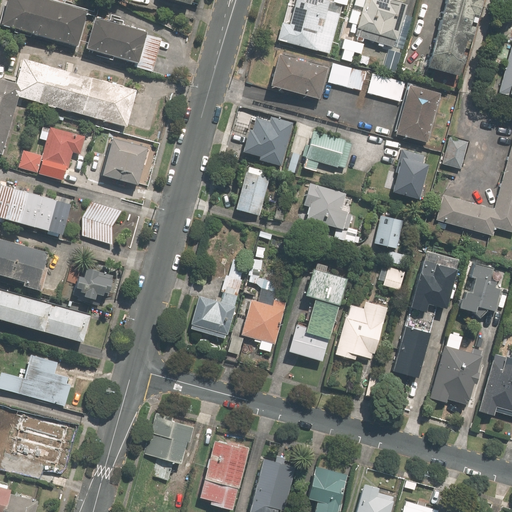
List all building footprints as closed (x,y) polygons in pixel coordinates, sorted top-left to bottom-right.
[(61,0),(10,0),(4,24),(79,46),(89,8),(61,0)] [(289,0),(284,21),(283,21),(278,38),(330,52),(343,4),(341,3),(341,0),(289,0)] [(363,5),(355,34),(394,46),(407,3),(396,0),(355,0),(355,3),(363,5)] [(469,65),(486,0),(447,0),(429,64),(462,74),(465,64),(469,65)] [(163,39),(147,34),(148,30),(97,16),(88,48),(139,62),(138,67),(154,72),(163,39)] [(511,42),(499,91),(510,94),(511,91),(511,42)] [(321,96),(328,63),(279,51),(271,84),(321,96)] [(0,151),(4,153),(19,96),(129,126),(138,89),(24,58),(17,81),(0,76),(0,151)] [(334,60),(328,80),(400,100),(406,80),(334,60)] [(441,89),(410,82),(398,131),(429,139),(441,89)] [(269,119),(257,116),(253,128),(249,127),(243,149),(260,153),(259,158),(282,164),(294,121),(270,114),(269,119)] [(48,141),(44,156),(22,150),(18,167),(39,172),(42,162),(69,169),(74,151),(82,153),(86,136),(44,125),(40,139),(48,141)] [(359,165),(346,161),(352,142),(345,140),(346,137),(314,128),(310,143),(306,142),(303,154),(307,156),(305,165),(319,169),(321,160),(345,166),(345,165),(347,166),(342,183),(353,186),(359,165)] [(151,147),(113,135),(101,174),(140,185),(151,147)] [(468,140),(450,135),(442,162),(461,167),(468,140)] [(495,226),(511,230),(511,139),(495,207),(443,193),(436,220),(493,235),(495,226)] [(425,152),(402,147),(397,164),(400,165),(394,190),(420,197),(429,162),(423,160),(425,152)] [(266,169),(249,164),(236,207),(259,213),(270,176),(264,175),(266,169)] [(357,215),(350,213),(351,210),(347,209),(348,204),(351,205),(353,197),(347,195),(348,189),(309,180),(304,202),(309,204),(306,219),(336,226),(333,237),(359,243),(362,230),(354,228),(357,215)] [(0,215),(49,229),(48,234),(59,237),(61,232),(65,233),(73,203),(0,183),(0,215)] [(83,215),(82,236),(113,243),(113,225),(120,217),(122,209),(92,202),(83,215)] [(403,219),(381,214),(374,242),(397,247),(403,219)] [(261,227),(258,235),(271,241),(274,233),(261,227)] [(0,274),(26,281),(24,285),(44,290),(50,267),(46,266),(50,251),(0,237),(0,274)] [(410,304),(427,309),(429,301),(445,305),(460,257),(427,247),(410,304)] [(409,253),(388,248),(385,260),(406,264),(409,253)] [(495,284),(496,279),(500,280),(503,269),(494,267),(495,263),(474,258),(470,275),(475,276),(472,288),(465,286),(460,305),(475,309),(480,315),(490,306),(497,308),(502,286),(495,284)] [(317,295),(311,311),(308,310),(305,317),(309,318),(307,326),(297,323),(289,349),(322,359),(349,276),(327,269),(329,263),(317,259),(315,266),(313,265),(305,291),(317,295)] [(199,294),(190,326),(225,336),(226,331),(229,332),(237,304),(235,304),(243,278),(240,277),(243,267),(233,264),(230,274),(225,273),(220,289),(223,290),(221,300),(199,294)] [(262,289),(259,299),(251,297),(241,333),(261,339),(259,347),(270,350),(272,342),(275,342),(286,301),(275,298),(280,281),(259,275),(261,268),(252,265),(248,280),(257,282),(255,287),(262,289)] [(400,288),(405,270),(388,265),(387,268),(381,266),(378,278),(384,280),(383,283),(400,288)] [(110,295),(115,275),(106,273),(106,270),(87,266),(85,276),(79,274),(76,287),(83,288),(81,295),(98,298),(99,293),(110,295)] [(0,287),(0,317),(85,342),(93,315),(0,287)] [(372,351),(376,352),(389,305),(366,299),(364,306),(349,302),(335,352),(356,358),(358,353),(371,356),(372,351)] [(432,328),(405,321),(393,368),(420,375),(432,328)] [(429,396),(446,401),(448,397),(467,403),(482,354),(445,343),(429,396)] [(511,414),(511,352),(507,351),(506,355),(495,353),(480,409),(494,413),(495,409),(511,414)] [(25,377),(2,371),(0,376),(0,386),(66,405),(73,377),(56,372),(59,361),(32,353),(25,377)] [(175,414),(155,409),(144,453),(158,456),(153,475),(169,479),(174,460),(182,462),(188,440),(191,441),(196,424),(174,419),(175,414)] [(0,432),(0,457),(18,463),(15,474),(37,480),(40,469),(29,466),(31,462),(33,463),(38,446),(31,444),(36,425),(5,416),(0,432)] [(210,503),(235,509),(251,446),(215,437),(200,495),(212,498),(210,503)] [(277,511),(279,506),(285,508),(296,463),(263,455),(250,510),(256,511),(277,511)] [(315,464),(307,495),(318,498),(314,509),(324,511),(337,511),(349,473),(315,464)] [(380,485),(365,481),(356,511),(391,511),(396,494),(379,490),(380,485)] [(35,511),(39,499),(0,487),(0,511),(35,511)] [(403,511),(438,511),(440,508),(407,498),(403,511)]
